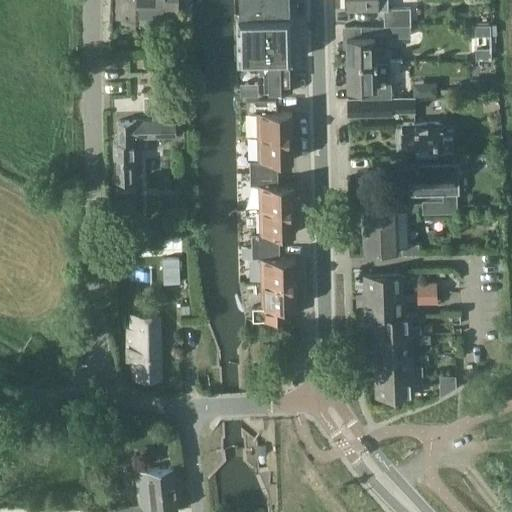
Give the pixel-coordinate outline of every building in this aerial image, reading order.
[(136,0),(137,4),(139,4),(139,18),(164,18),(164,13),(178,13),(178,0),(136,0)] [(290,0),(239,0),(240,15),(291,13),(290,0)] [(344,0),(345,8),(378,7),(388,7),(387,0),(344,0)] [(384,24),(410,24),(409,7),(383,8),(384,24)] [(267,59),(267,61),(292,61),(291,13),(240,15),(241,60),(267,59)] [(347,61),(389,59),(388,35),(410,34),(410,24),(384,24),(364,25),(365,35),(346,35),(347,61)] [(475,35),(491,34),(490,24),(475,24),(475,35)] [(476,58),(491,58),(491,47),(476,47),(476,58)] [(173,72),(184,72),(184,56),(173,56),(173,72)] [(390,94),(390,84),(389,59),(347,61),(348,86),(366,85),(367,95),(390,94)] [(292,61),(267,61),(267,90),(293,90),(292,61)] [(485,80),(469,80),(469,92),(486,91),(485,80)] [(241,85),(241,96),(259,96),(258,84),(241,85)] [(152,110),(180,109),(180,90),(152,91),(152,110)] [(348,115),(392,112),(392,110),(414,108),(413,95),(347,99),(348,115)] [(276,111),(276,98),(248,99),(248,112),(257,111),(258,136),(292,135),(292,110),(276,111)] [(116,179),(136,178),(134,136),(176,134),(175,118),(118,120),(119,141),(114,142),(116,179)] [(402,127),(396,127),(396,143),(403,143),(404,148),(404,150),(409,150),(452,147),(451,138),(442,138),(441,121),(402,123),(402,127)] [(250,172),(278,172),(278,160),(293,159),(292,135),(258,136),(258,160),(249,160),(250,172)] [(459,161),(410,163),(411,184),(416,184),(416,194),(443,193),(443,199),(423,199),(423,212),(458,211),(457,193),(455,193),(454,162),(459,162),(459,161)] [(278,184),(278,172),(250,172),(250,185),(259,185),(260,209),(294,208),(294,183),(278,184)] [(182,198),(174,198),(173,211),(182,211),(182,198)] [(364,250),(394,249),(395,249),(398,248),(398,244),(398,243),(396,205),(362,206),(364,250)] [(251,245),(280,245),(280,233),(295,232),(294,208),(260,209),(260,233),(251,233),(251,245)] [(144,254),(164,253),(163,235),(143,236),(144,254)] [(398,248),(395,249),(395,254),(418,254),(418,243),(398,243),(398,244),(398,248)] [(280,257),(280,245),(251,245),(252,258),(261,257),(261,282),(296,281),(295,256),(280,257)] [(163,283),(180,282),(179,257),(162,258),(163,283)] [(367,295),(402,293),(401,273),(366,274),(367,295)] [(290,328),(290,318),(282,318),(281,306),(297,305),(296,281),(261,282),(262,306),(253,306),(253,318),(264,318),(264,328),(290,328)] [(436,281),(417,281),(417,293),(437,292),(436,281)] [(437,292),(417,293),(418,303),(437,302),(437,292)] [(376,315),(403,314),(402,293),(367,295),(368,315),(376,314),(376,315)] [(411,313),(403,314),(376,315),(377,336),(430,334),(432,334),(431,324),(420,324),(420,325),(411,326),(411,313)] [(161,376),(158,314),(133,315),(133,328),(129,328),(130,359),(135,358),(135,377),(161,376)] [(272,334),(261,334),(261,357),(272,357),(272,334)] [(378,357),(412,355),(412,344),(430,343),(430,334),(377,336),(378,357)] [(413,366),(412,355),(378,357),(379,377),(423,375),(423,366),(413,366)] [(380,396),(414,395),(414,384),(423,384),(423,375),(379,377),(380,396)] [(446,375),(446,393),(455,387),(456,375),(446,375)] [(80,404),(70,404),(70,415),(80,415),(80,404)] [(0,426),(0,462),(71,464),(71,428),(0,426)] [(120,507),(104,509),(103,511),(154,511),(178,509),(173,465),(137,469),(141,503),(135,503),(136,505),(120,507)]
